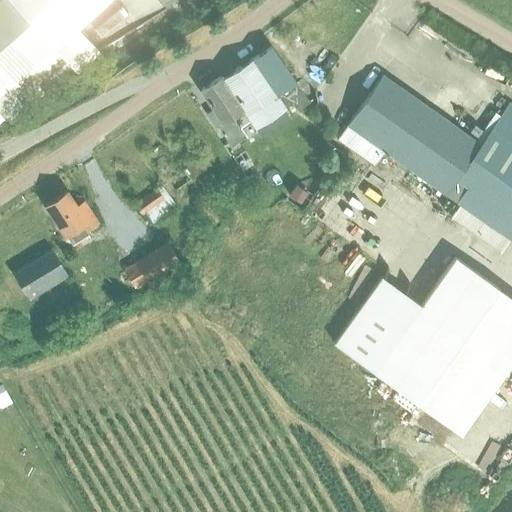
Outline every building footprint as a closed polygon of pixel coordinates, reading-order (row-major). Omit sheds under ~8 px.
[(0,0),(0,110),(9,119),(25,103),(28,105),(71,63),(77,71),(101,49),(78,24),(103,0),(0,0)] [(237,69),(223,79),(242,107),(241,107),(255,126),(270,115),(291,100),(297,108),(300,106),(309,100),(269,44),(253,55),(254,57),(237,69)] [(501,252),(510,239),(511,236),(511,104),(509,102),(480,143),(381,73),(336,137),(374,164),(384,150),(460,204),(451,217),(501,252)] [(220,76),(202,89),(215,107),(205,113),(215,127),(217,125),(231,145),(247,134),(232,114),(241,107),(242,107),(223,79),(220,76)] [(341,172),(323,202),(348,218),(350,214),(362,221),(378,194),(341,172)] [(297,184),(289,194),(300,203),(308,193),(297,184)] [(156,188),(134,204),(142,215),(164,199),(156,188)] [(66,189),(46,202),(65,232),(81,222),(84,227),(96,219),(82,198),(75,202),(66,189)] [(167,241),(123,270),(134,288),(178,258),(167,241)] [(50,247),(12,271),(29,299),(68,274),(50,247)] [(461,434),(511,362),(511,297),(455,256),(420,304),(381,276),(334,342),(461,434)] [(1,386),(0,386),(0,410),(11,404),(1,386)]
